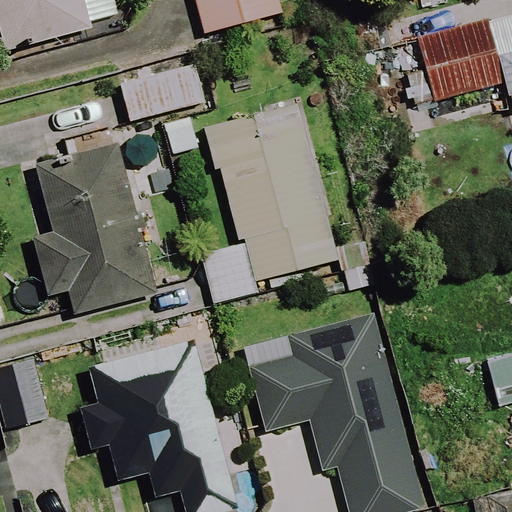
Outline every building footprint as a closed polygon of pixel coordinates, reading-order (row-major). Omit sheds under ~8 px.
[(0,0),(0,16),(9,52),(113,25),(106,0),(0,0)] [(282,14),(278,0),(196,0),(206,35),(282,14)] [(511,18),(419,45),(440,121),(511,101),(511,102),(511,18)] [(205,104),(196,67),(123,85),(132,122),(205,104)] [(296,107),(202,131),(214,175),(223,173),(242,247),(204,257),(216,304),(257,293),(254,283),(336,262),(296,107)] [(159,294),(123,145),(40,165),(58,240),(38,244),(50,296),(70,291),(75,314),(159,294)] [(411,511),(427,508),(376,317),(292,340),(297,358),(252,370),(270,436),(314,424),(327,474),(339,471),(350,511),(411,511)] [(228,511),(242,508),(193,342),(91,371),(101,405),(84,410),(95,450),(109,446),(120,483),(149,475),(156,500),(181,492),(186,511),(228,511)] [(51,420),(38,360),(0,367),(0,396),(7,429),(51,420)]
